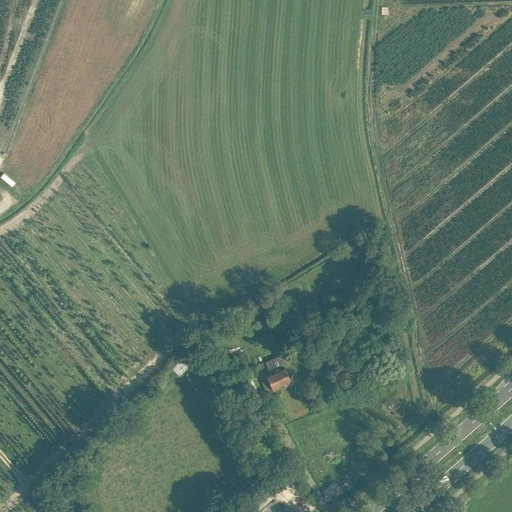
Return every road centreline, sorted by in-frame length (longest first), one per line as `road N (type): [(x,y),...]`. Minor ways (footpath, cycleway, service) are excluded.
road 1 (primary): [(511,390),(374,511)]
road 2 (primary): [(412,511),(511,424)]
